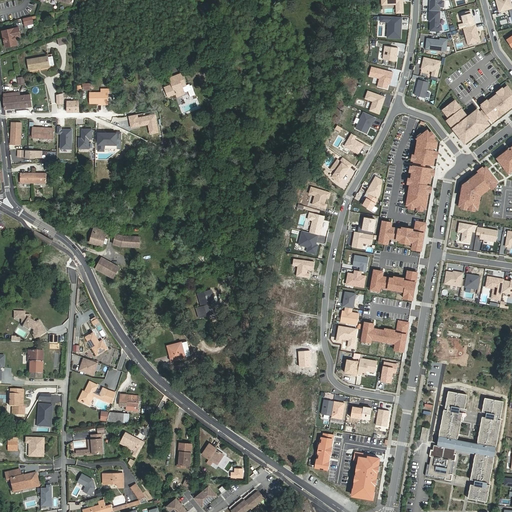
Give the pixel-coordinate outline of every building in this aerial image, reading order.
[(388,0),(388,4),(396,4),(397,13),(403,12),(402,0),(388,0)] [(440,0),(430,0),(430,10),(440,11),(440,7),(441,1),(440,0)] [(511,6),(510,0),(496,0),(498,6),(499,7),(499,8),(498,8),(499,13),(510,10),(511,9),(511,6)] [(440,11),(430,10),(429,19),(431,19),(431,21),(430,31),(438,32),(442,30),(441,25),(440,25),(440,11)] [(458,25),(459,29),(463,28),(476,25),(474,20),(473,21),(472,18),(470,11),(461,13),(464,23),(458,25)] [(402,17),(381,15),(381,20),(388,21),(387,36),(400,38),(401,29),(399,29),(400,21),(401,21),(402,17)] [(25,19),(26,25),(34,24),(32,17),(25,19)] [(476,25),(463,28),(468,45),(480,41),(476,25)] [(6,48),(18,45),(16,37),(20,36),(19,28),(3,31),(6,48)] [(439,40),(427,39),(426,49),(445,51),(447,39),(440,38),(439,40)] [(398,48),(385,46),(383,59),(396,61),(398,48)] [(184,52),(175,55),(179,66),(187,63),(185,56),(186,55),(184,52)] [(48,57),(28,61),(30,70),(50,67),(48,57)] [(441,62),(425,57),(422,69),(433,71),(432,75),(437,77),(441,62)] [(393,72),(372,67),(370,75),(380,78),(378,86),(387,89),(389,84),(390,79),(392,80),(393,72)] [(170,77),(172,83),(173,84),(167,86),(170,94),(176,92),(177,94),(185,91),(182,85),(186,83),(181,72),(170,77)] [(429,83),(419,80),(415,95),(425,98),(429,83)] [(511,92),(508,87),(482,107),(493,121),(499,116),(497,115),(503,110),(504,112),(511,106),(511,92)] [(91,104),(100,105),(100,103),(108,104),(109,96),(110,96),(110,92),(103,91),(103,95),(91,94),(91,104)] [(385,97),(368,91),(365,99),(373,101),(370,110),(379,114),(383,103),(382,103),(383,101),(384,101),(385,97)] [(31,95),(21,96),(4,98),(5,110),(32,107),(31,95)] [(489,124),(478,110),(472,115),(473,116),(469,120),(468,118),(455,101),(449,106),(450,108),(445,112),(450,119),(448,121),(464,142),(470,137),(471,139),(479,132),(478,130),(481,127),(482,129),(489,124)] [(78,102),(68,102),(69,112),(79,112),(78,102)] [(376,117),(364,112),(356,128),(367,133),(370,126),(369,125),(370,124),(371,124),(373,121),(374,121),(376,117)] [(138,114),(130,115),(133,127),(138,126),(138,124),(151,122),(153,133),(159,131),(156,114),(139,117),(138,114)] [(151,122),(138,124),(138,126),(150,123),(152,133),(153,133),(151,122)] [(22,124),(12,123),(12,133),(14,133),(14,136),(12,136),(12,145),(17,145),(17,141),(22,141),(22,124)] [(62,127),(57,127),(58,134),(61,134),(61,149),(69,149),(71,147),(71,139),(72,139),(72,129),(62,129),(62,127)] [(53,139),(53,129),(33,129),(33,138),(53,139)] [(93,129),(83,129),(83,138),(80,139),(80,149),(90,149),(90,139),(93,139),(93,129)] [(428,131),(418,139),(418,141),(414,162),(420,163),(427,164),(433,165),(435,152),(432,151),(433,148),(436,149),(437,143),(428,131)] [(99,133),(106,134),(106,132),(98,132),(98,142),(99,142),(99,133)] [(106,134),(99,133),(99,142),(99,152),(105,152),(105,149),(105,146),(118,146),(118,140),(122,140),(122,133),(118,133),(118,134),(106,134)] [(356,136),(352,133),(345,146),(358,154),(364,145),(354,139),(356,136)] [(511,147),(511,148),(511,150),(510,152),(509,150),(498,159),(509,173),(511,170),(511,147)] [(43,151),(19,151),(19,158),(27,158),(27,161),(36,161),(36,158),(43,159),(43,151)] [(352,163),(343,157),(340,161),(338,160),(334,165),(338,168),(335,172),(332,177),(339,182),(346,173),(345,172),(352,163)] [(427,169),(420,167),(414,166),(414,168),(413,172),(411,179),(411,184),(407,205),(409,206),(414,207),(418,207),(423,208),(425,209),(429,186),(426,186),(427,183),(430,183),(432,170),(427,169)] [(497,182),(486,168),(462,186),(459,206),(477,208),(479,194),(476,193),(481,190),(482,192),(497,182)] [(47,174),(21,174),(21,183),(47,183),(47,174)] [(382,180),(376,177),(366,193),(377,199),(380,194),(382,180)] [(331,193),(311,187),(309,194),(315,196),(312,205),(326,209),(327,204),(325,204),(326,198),(329,198),(331,193)] [(378,199),(366,193),(364,196),(367,198),(363,205),(372,210),(378,199)] [(324,217),(310,213),(308,219),(313,220),(310,233),(320,235),(323,222),(322,222),(322,220),(323,221),(324,217)] [(376,220),(367,218),(366,228),(363,227),(359,227),(358,232),(373,235),(376,220)] [(391,223),(383,222),(380,241),(388,242),(389,238),(392,239),(397,240),(400,240),(411,242),(414,243),(413,247),(422,249),(424,235),(390,230),(390,228),(391,223)] [(426,224),(417,222),(415,232),(424,234),(426,224)] [(470,243),(473,225),(460,223),(458,232),(463,232),(461,242),(470,243)] [(89,242),(103,247),(107,231),(93,227),(89,242)] [(498,231),(477,227),(476,234),(481,235),(480,239),(496,241),(498,231)] [(310,233),(303,231),(299,245),(308,247),(307,252),(316,254),(318,245),(316,245),(313,244),(314,242),(316,242),(318,235),(310,233)] [(121,247),(128,247),(140,248),(141,232),(136,232),(135,236),(124,235),(116,233),(113,244),(121,247)] [(358,232),(355,232),(354,236),(355,237),(355,240),(354,239),(353,247),(362,248),(363,243),(372,244),(373,235),(358,232)] [(369,258),(355,255),(353,266),(360,267),(360,271),(362,271),(366,272),(369,258)] [(120,267),(102,257),(94,268),(113,279),(120,267)] [(360,271),(355,270),(354,274),(354,275),(352,275),(352,274),(348,273),(346,284),(364,287),(366,276),(361,275),(362,271),(360,271)] [(383,272),(375,270),(371,289),(379,291),(380,287),(392,289),(402,291),(405,291),(404,296),(413,298),(415,284),(382,278),(382,277),(383,272)] [(417,273),(408,271),(406,281),(416,283),(417,273)] [(453,273),(447,271),(445,284),(461,287),(464,273),(459,272),(459,274),(453,273)] [(480,276),(467,274),(465,287),(478,289),(480,276)] [(504,279),(488,276),(486,287),(493,288),(491,299),(501,300),(502,292),(504,281),(504,279)] [(511,293),(511,281),(511,282),(504,281),(502,292),(511,293)] [(212,289),(197,294),(201,307),(196,308),(199,319),(211,314),(215,313),(216,313),(213,304),(216,302),(212,289)] [(345,292),(343,307),(346,307),(352,308),(353,309),(356,294),(345,292)] [(80,305),(84,312),(91,309),(86,302),(80,305)] [(352,308),(346,307),(345,311),(342,311),(340,322),(357,325),(359,314),(352,312),(352,308)] [(25,311),(14,310),(14,316),(21,317),(21,318),(21,324),(24,324),(30,327),(33,330),(35,333),(36,332),(38,336),(45,332),(40,322),(37,323),(35,322),(30,319),(30,314),(25,314),(25,311)] [(374,324),(365,322),(362,341),(370,343),(371,339),(396,343),(395,348),(404,349),(406,336),(373,330),(373,328),(374,324)] [(409,323),(399,322),(397,333),(407,335),(409,323)] [(93,335),(86,340),(97,357),(108,350),(103,342),(99,344),(93,335)] [(190,357),(187,343),(181,345),(170,347),(172,356),(170,357),(172,362),(190,357)] [(44,350),(27,350),(27,362),(30,362),(29,379),(43,379),(44,350)] [(9,356),(0,355),(0,366),(1,366),(1,370),(0,370),(0,379),(5,380),(6,371),(5,371),(5,366),(9,367),(9,356)] [(377,361),(360,358),(360,362),(358,374),(362,374),(362,372),(366,373),(367,371),(375,372),(377,361)] [(94,377),(99,365),(85,359),(84,363),(84,366),(83,366),(80,372),(94,377)] [(360,362),(347,360),(345,373),(353,374),(353,375),(357,376),(358,374),(360,362)] [(397,364),(385,362),(381,381),(391,383),(393,372),(396,373),(397,364)] [(117,394),(106,390),(98,386),(89,381),(84,391),(83,390),(78,399),(81,401),(82,400),(88,403),(92,395),(102,400),(114,404),(117,394)] [(23,399),(23,389),(11,389),(10,406),(12,406),(16,406),(15,414),(24,415),(24,406),(23,406),(23,402),(22,401),(22,399),(23,399)] [(446,411),(439,444),(441,445),(440,447),(439,447),(435,446),(434,452),(432,451),(431,457),(432,458),(431,466),(429,466),(427,477),(452,482),(457,456),(456,456),(457,450),(479,454),(477,463),(476,463),(475,472),(475,477),(473,477),(472,481),(480,482),(479,487),(477,487),(476,492),(479,493),(477,501),(485,502),(486,498),(490,499),(490,497),(489,497),(491,486),(487,486),(487,484),(489,484),(490,476),(492,477),(494,465),(493,465),(494,455),(495,455),(502,421),(499,421),(499,419),(501,420),(504,403),(486,400),(484,414),(488,414),(487,419),(484,418),(479,446),(458,442),(463,414),(460,414),(461,409),(465,410),(468,396),(450,393),(447,409),(449,410),(449,412),(446,411)] [(140,395),(120,394),(119,407),(126,407),(126,410),(138,411),(140,395)] [(334,401),(324,399),(322,414),(331,416),(334,401)] [(345,403),(334,401),(331,416),(331,417),(342,419),(345,403)] [(51,406),(40,405),(38,426),(49,427),(49,420),(47,420),(48,416),(50,417),(51,406)] [(359,408),(353,406),(351,417),(361,419),(362,418),(364,407),(359,406),(359,408)] [(372,408),(364,407),(362,418),(370,420),(372,408)] [(389,411),(378,409),(376,425),(387,427),(389,411)] [(111,413),(101,413),(101,422),(108,422),(111,413)] [(108,422),(118,423),(118,414),(111,413),(108,422)] [(128,414),(118,414),(118,423),(128,424),(128,414)] [(429,428),(423,427),(420,440),(426,441),(429,428)] [(144,444),(125,434),(119,444),(134,452),(132,457),(136,459),(144,444)] [(105,456),(105,437),(100,437),(100,442),(92,442),(92,449),(94,449),(94,456),(105,456)] [(41,439),(23,438),(23,443),(26,443),(26,456),(36,457),(37,444),(40,444),(41,439)] [(15,441),(6,441),(6,454),(15,454),(15,441)] [(179,450),(178,462),(189,463),(191,443),(180,441),(179,450)] [(94,456),(94,449),(92,449),(92,442),(91,442),(91,452),(78,452),(78,453),(88,453),(88,457),(94,456)] [(218,463),(224,453),(218,449),(218,450),(215,448),(216,447),(210,442),(203,453),(218,463)] [(237,471),(233,471),(233,476),(245,476),(245,467),(237,467),(237,471)] [(8,479),(11,490),(36,484),(33,473),(18,476),(16,470),(3,473),(4,480),(8,479)] [(86,481),(78,476),(73,484),(80,489),(81,490),(78,495),(85,499),(90,491),(88,483),(86,483),(86,481)] [(119,479),(99,478),(98,488),(111,489),(113,491),(113,492),(118,493),(119,479)] [(37,486),(36,504),(46,505),(47,484),(43,484),(43,487),(37,486)] [(133,489),(128,492),(135,504),(140,501),(133,489)] [(193,501),(200,510),(204,507),(210,502),(214,499),(206,490),(201,495),(205,500),(203,502),(199,497),(193,501)] [(262,503),(254,493),(251,496),(250,495),(244,500),(245,501),(242,504),(241,502),(237,505),(236,504),(230,509),(231,510),(228,511),(247,511),(248,511),(250,511),(253,510),(252,509),(255,507),(257,504),(258,505),(262,503)] [(97,501),(92,503),(93,508),(94,511),(105,511),(106,511),(105,508),(99,510),(97,501)] [(135,504),(106,511),(105,511),(123,511),(144,507),(140,501),(135,504)] [(182,511),(181,510),(178,511),(173,511),(179,508),(174,502),(165,509),(167,511),(182,511)]
